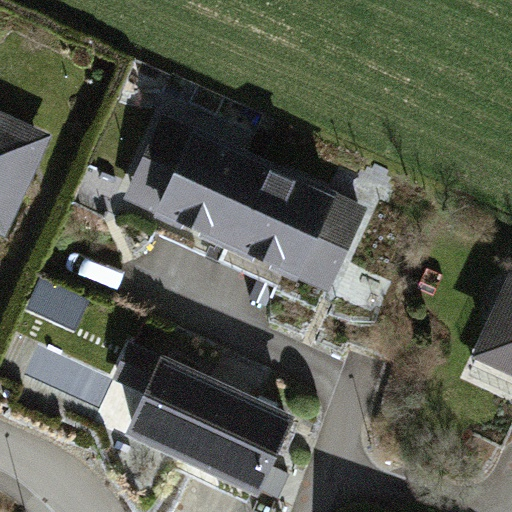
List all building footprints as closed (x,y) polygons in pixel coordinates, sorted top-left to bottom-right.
[(229,239),(262,166),(164,120),(142,168),(173,182),(163,208),(229,239)] [(0,122),(0,221),(0,222),(38,140),(0,122)] [(360,211),(262,166),(229,239),(296,269),(307,244),(339,258),(360,211)] [(86,301),(42,281),(31,304),(75,324),(86,301)] [(511,286),(487,345),(511,357),(511,286)] [(287,418),(163,362),(134,427),(183,449),(173,468),(249,502),(287,418)]
